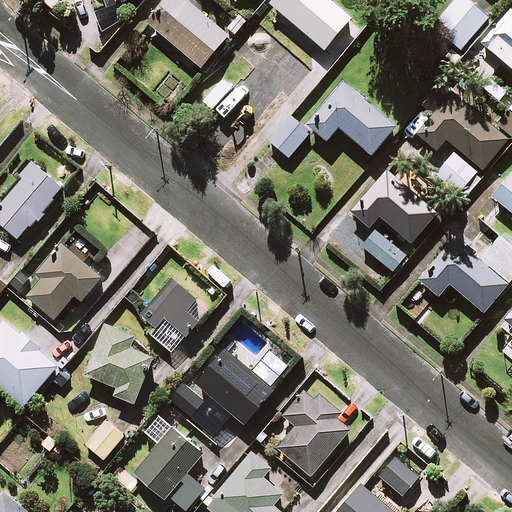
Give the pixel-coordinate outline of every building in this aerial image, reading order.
[(115,0),(127,11),(136,0),(115,0)] [(209,11),(195,0),(171,0),(151,24),(203,68),(230,35),(206,14),(209,11)] [(490,18),(469,0),(457,0),(435,25),(463,49),(490,18)] [(321,65),(275,10),(244,36),(290,91),(321,65)] [(511,10),(484,42),(511,65),(511,10)] [(397,127),(346,83),(310,125),(329,141),(341,127),(373,155),(397,127)] [(509,140),(454,93),(419,134),(439,150),(448,139),(484,169),(509,140)] [(511,109),(499,123),(511,136),(511,109)] [(310,133),(291,117),(271,141),(290,157),(310,133)] [(480,174),(455,152),(448,161),(439,154),(429,166),(463,195),(480,174)] [(64,188),(32,159),(21,173),(26,177),(0,206),(0,221),(19,238),(64,188)] [(438,214),(389,171),(353,212),(371,228),(382,216),(412,243),(438,214)] [(511,175),(494,197),(511,211),(511,175)] [(409,256),(376,230),(364,246),(396,272),(409,256)] [(511,280),(511,246),(500,237),(484,258),(457,237),(422,281),(441,296),(451,284),(486,312),(511,280)] [(104,278),(65,244),(40,273),(45,277),(29,296),(56,319),(77,295),(84,301),(104,278)] [(0,295),(9,285),(0,276),(0,295)] [(176,278),(144,316),(158,328),(167,318),(187,335),(210,307),(176,278)] [(0,384),(26,405),(59,366),(22,335),(0,317),(0,384)] [(137,337),(109,324),(87,374),(119,388),(116,395),(135,403),(155,357),(133,347),(137,337)] [(275,390),(227,349),(198,383),(246,424),(275,390)] [(205,401),(183,382),(170,397),(192,416),(205,401)] [(356,424),(309,386),(285,416),(297,426),(279,448),(313,477),(356,424)] [(125,437),(107,421),(87,444),(105,459),(125,437)] [(203,452),(176,428),(137,474),(164,498),(203,452)] [(272,466),(254,451),(208,507),(214,511),(284,511),(275,505),(284,494),(263,477),(272,466)] [(420,475),(396,457),(381,476),(404,495),(420,475)] [(206,488),(191,475),(173,497),(187,510),(206,488)] [(395,511),(363,484),(339,511),(395,511)] [(30,511),(5,492),(0,498),(0,511),(30,511)]
